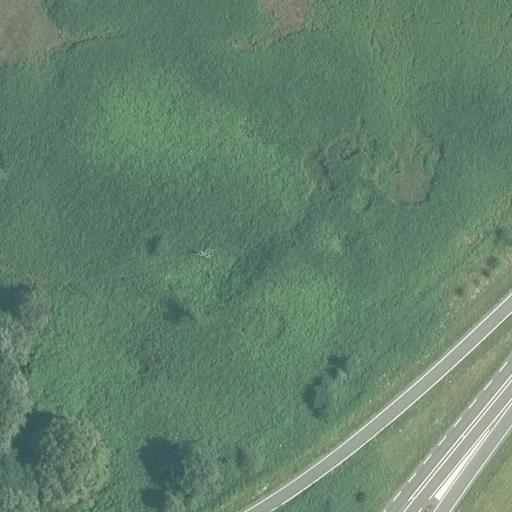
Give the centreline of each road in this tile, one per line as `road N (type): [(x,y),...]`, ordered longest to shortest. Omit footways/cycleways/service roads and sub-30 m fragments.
road 1 (primary): [(511,302),(376,430),(261,511)]
road 2 (primary): [(511,377),(400,511)]
road 3 (primary): [(442,511),(511,413)]
